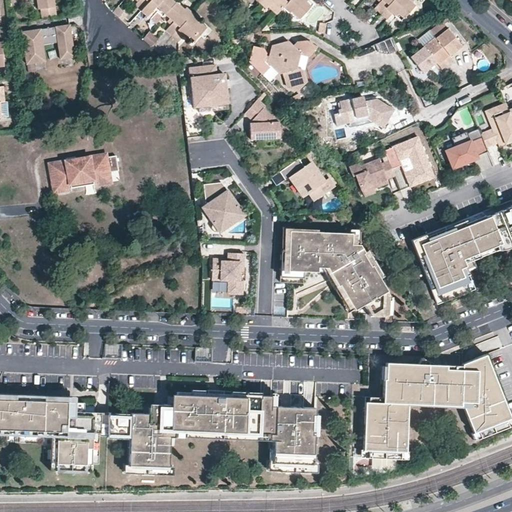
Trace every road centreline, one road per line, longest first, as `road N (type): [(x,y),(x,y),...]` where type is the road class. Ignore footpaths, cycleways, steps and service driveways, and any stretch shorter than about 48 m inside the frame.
road 1 (residential): [(0,303),(30,325),(264,333)]
road 2 (residential): [(264,333),(427,339),(511,306)]
road 3 (residential): [(200,152),(223,149),(266,210),(264,333)]
